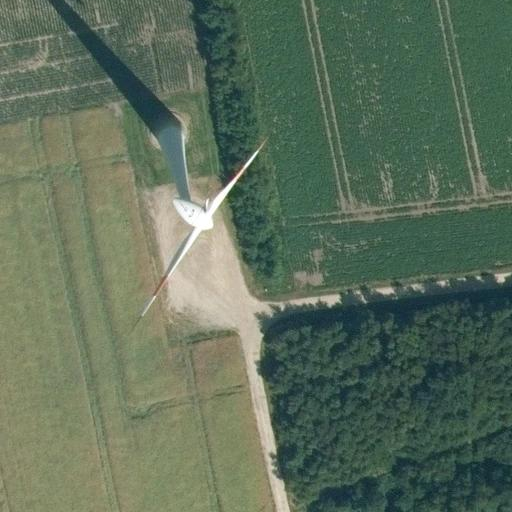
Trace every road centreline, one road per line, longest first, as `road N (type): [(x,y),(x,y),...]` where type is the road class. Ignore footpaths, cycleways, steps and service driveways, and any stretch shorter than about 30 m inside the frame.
road 1 (track): [(194,241),(254,321),(274,302),(511,275)]
road 2 (track): [(322,511),(350,484),(407,455),(511,425)]
road 3 (track): [(284,511),(249,353),(254,321)]
